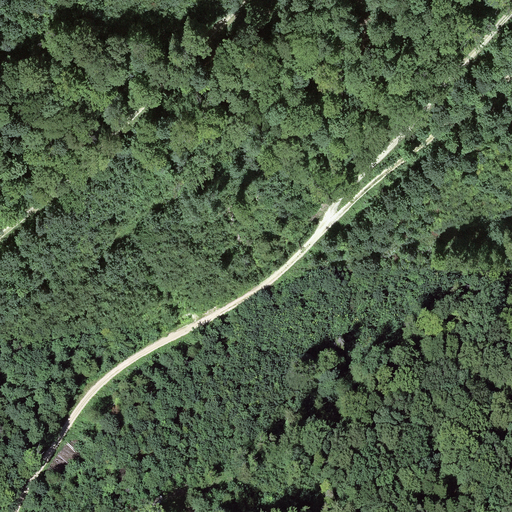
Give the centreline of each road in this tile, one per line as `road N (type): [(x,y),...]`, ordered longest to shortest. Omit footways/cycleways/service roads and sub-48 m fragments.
road 1 (track): [(331,222),(247,299),(112,375),(70,422),(14,511)]
road 2 (track): [(0,237),(104,150),(243,0)]
road 3 (track): [(511,10),(332,205),(331,222)]
road 4 (track): [(283,271),(511,213)]
road 5 (track): [(331,222),(511,75)]
road 6 (track): [(154,511),(219,488),(271,493)]
